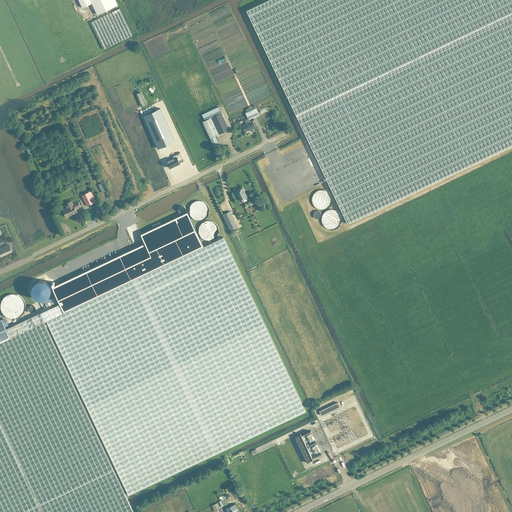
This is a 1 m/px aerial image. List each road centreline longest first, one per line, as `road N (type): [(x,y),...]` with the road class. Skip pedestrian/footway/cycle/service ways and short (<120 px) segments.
road 1 (unclassified): [(0,269),(289,132)]
road 2 (unclassified): [(296,511),(511,410)]
